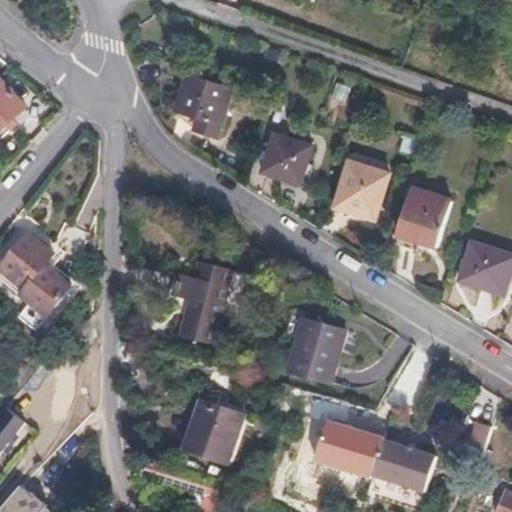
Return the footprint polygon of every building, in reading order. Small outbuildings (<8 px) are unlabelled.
[(177,112),(197,128),(220,136),(237,91),(190,75),(177,112)] [(0,134),(29,106),(3,78),(0,81),(0,134)] [(306,157),(310,143),(274,130),(262,167),(298,179),(300,172),(307,174),(312,159),(306,157)] [(88,174),(65,156),(55,170),(79,188),(88,174)] [(375,216),(389,171),(352,159),(337,202),(375,216)] [(436,240),(451,196),(411,183),(397,226),(436,240)] [(47,267),(57,254),(31,233),(1,269),(26,290),(21,296),(31,304),(55,273),(47,267)] [(257,246),(239,234),(234,245),(277,270),(283,262),(257,246)] [(501,287),(511,254),(511,249),(472,236),(459,273),(501,287)] [(218,345),(238,268),(207,257),(202,276),(182,272),(176,294),(194,299),(184,336),(218,345)] [(48,318),(73,288),(55,273),(31,304),(48,318)] [(333,384),(346,328),(304,318),(292,373),(333,384)] [(208,399),(207,404),(194,443),(191,453),(232,466),(235,456),(249,416),(249,412),(208,399)] [(349,433),(356,410),(320,400),(315,420),(324,423),(320,440),(337,445),(341,431),(349,433)] [(0,459),(26,428),(6,413),(0,420),(0,459)] [(486,456),(495,426),(481,422),(472,452),(486,456)] [(85,492),(103,470),(99,442),(69,478),(85,492)] [(377,494),(404,498),(405,489),(440,494),(445,450),(383,442),(377,494)] [(231,483),(194,472),(139,455),(139,460),(144,475),(148,475),(215,496),(213,504),(216,505),(213,511),(225,511),(229,501),(227,499),(231,483)] [(51,511),(50,510),(51,507),(36,495),(34,496),(23,488),(2,511),(51,511)] [(499,509),(505,511),(511,511),(511,498),(503,495),(499,509)]
